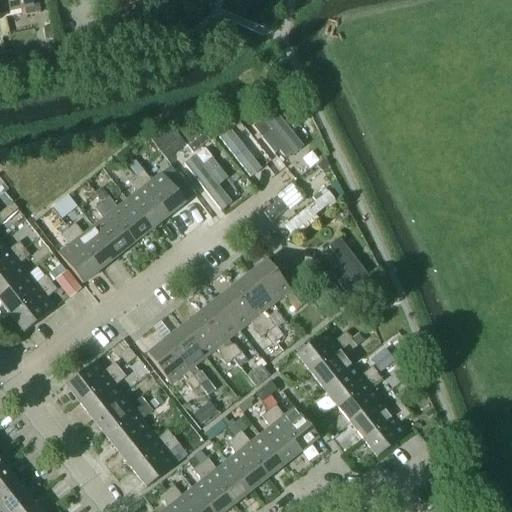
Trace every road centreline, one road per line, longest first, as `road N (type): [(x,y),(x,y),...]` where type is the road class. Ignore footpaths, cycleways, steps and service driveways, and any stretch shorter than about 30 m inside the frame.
road 1 (residential): [(12,383),(289,174)]
road 2 (residential): [(112,511),(12,383)]
